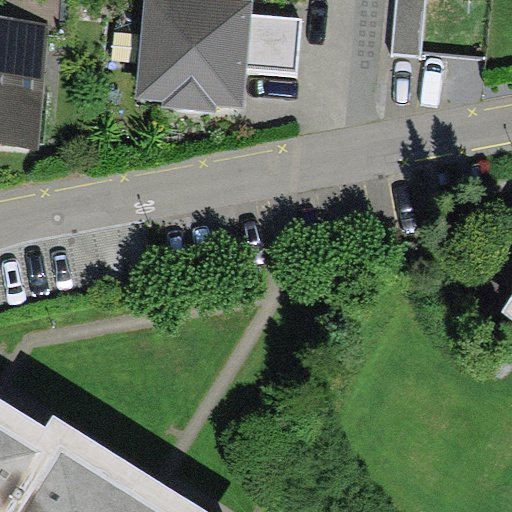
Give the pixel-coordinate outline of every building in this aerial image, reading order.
[(0,0),(0,141),(32,143),(40,25),(65,27),(66,0),(0,0)] [(255,14),(256,2),(233,0),(144,0),(136,99),(246,108),(248,74),(299,78),(304,18),(255,14)] [(420,58),(425,0),(397,0),(392,55),(420,58)] [(52,427),(0,395),(0,511),(30,511),(36,501),(15,488),(52,427)] [(206,511),(55,416),(52,427),(15,488),(36,501),(30,511),(206,511)]
